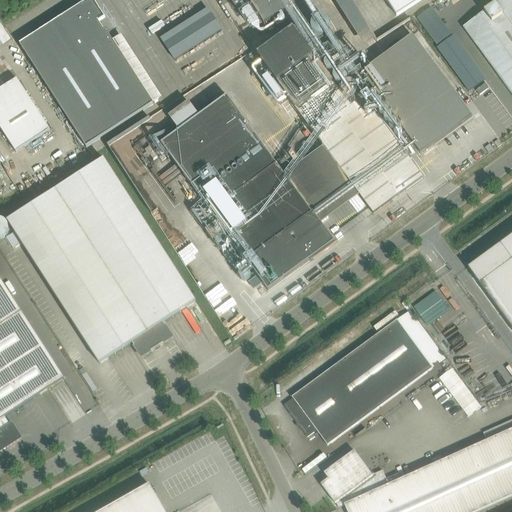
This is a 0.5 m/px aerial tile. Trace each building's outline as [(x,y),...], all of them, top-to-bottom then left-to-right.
[(90,0),(20,45),(21,47),(87,148),(152,106),(104,32),(102,30),(102,29),(97,22),(104,18),(92,0),(90,0)] [(231,0),(238,11),(250,3),(265,27),(292,9),(285,0),(231,0)] [(386,0),(397,16),(421,0),(386,0)] [(511,0),(492,0),(496,4),(463,28),(511,94),(511,0)] [(171,60),(221,32),(208,9),(158,37),(171,60)] [(11,38),(0,21),(0,39),(3,44),(11,38)] [(304,24),(259,56),(269,69),(279,84),(318,137),(325,147),(360,195),(374,214),(423,178),(364,97),(351,106),(321,66),(334,57),(328,48),(324,51),(304,24)] [(368,82),(358,89),(364,97),(374,90),(421,155),(462,125),(472,118),(413,36),(403,44),(362,74),(368,82)] [(438,48),(469,92),(486,80),(454,36),(453,37),(438,48)] [(18,80),(0,91),(0,127),(16,153),(51,131),(18,80)] [(180,133),(162,146),(218,223),(206,232),(214,242),(226,234),(257,276),(249,283),(254,290),(263,284),(268,291),(336,242),(326,228),(324,229),(321,223),(285,176),(227,98),(201,118),(180,133)] [(8,222),(15,233),(7,239),(14,249),(22,244),(100,364),(133,343),(142,358),(173,338),(164,323),(196,302),(104,160),(8,222)] [(511,328),(511,236),(468,269),(511,328)] [(0,452),(3,451),(7,452),(7,448),(21,439),(13,425),(11,427),(6,418),(65,379),(0,278),(0,452)] [(436,292),(414,308),(428,327),(450,311),(436,292)] [(398,321),(292,398),(294,399),(284,406),(308,438),(317,431),(328,446),(433,369),(398,321)] [(440,376),(467,416),(480,407),(453,367),(440,376)] [(329,480),(321,485),(335,504),(336,504),(339,509),(345,506),(347,511),(476,511),(511,496),(511,430),(402,480),(399,474),(387,479),(383,471),(372,476),(355,451),(324,474),(329,480)] [(165,511),(150,485),(102,511),(165,511)]
